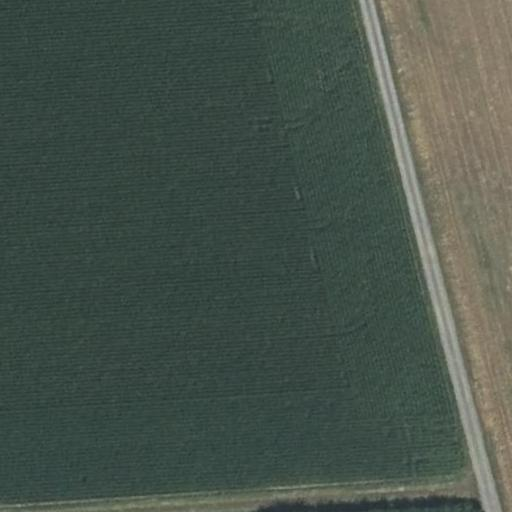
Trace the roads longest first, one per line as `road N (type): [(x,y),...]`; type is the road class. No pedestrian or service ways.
road 1 (track): [(368,0),(492,511)]
road 2 (track): [(144,511),(487,488)]
